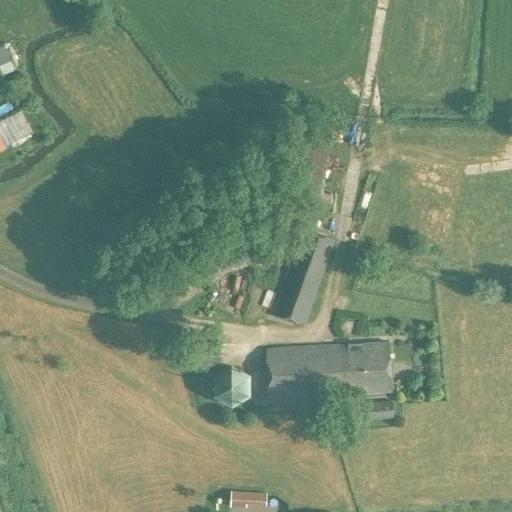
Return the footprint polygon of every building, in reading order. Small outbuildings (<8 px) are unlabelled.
[(0,117),(13,109),(0,90),(0,117)] [(333,195),(325,194),(332,132),(299,128),(289,202),(323,207),(332,208),(333,195)] [(440,236),(451,183),(422,177),(412,230),(440,236)] [(306,326),(336,240),(306,230),(275,317),(306,326)] [(234,262),(251,250),(240,237),(224,249),(234,262)] [(393,322),(399,277),(363,272),(357,317),(393,322)] [(408,334),(407,322),(379,324),(380,335),(408,334)] [(394,393),(390,343),(267,351),(268,401),(394,393)] [(248,397),(247,370),(216,371),(217,398),(248,397)] [(367,421),(395,418),(394,402),(366,405),(367,421)] [(232,492),(231,508),(247,509),(247,505),(266,506),(267,494),(232,492)]
